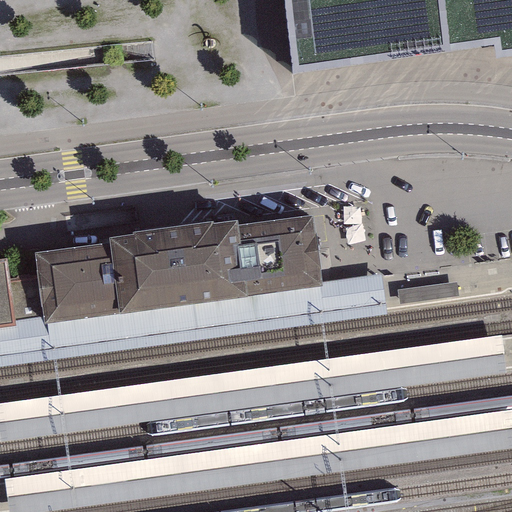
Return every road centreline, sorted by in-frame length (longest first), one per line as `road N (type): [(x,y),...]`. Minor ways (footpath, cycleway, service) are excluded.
road 1 (primary): [(511,120),(417,114),(0,170)]
road 2 (primary): [(0,199),(419,143),(511,148)]
